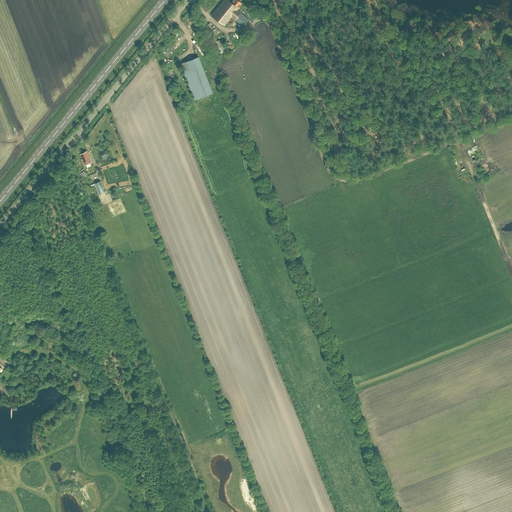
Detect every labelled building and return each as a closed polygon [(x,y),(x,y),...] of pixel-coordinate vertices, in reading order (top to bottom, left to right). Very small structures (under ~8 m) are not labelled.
[(243,26),(248,19),(241,13),(237,10),(239,7),(238,6),(241,3),(238,0),(230,0),(230,1),(229,0),(222,0),(211,15),(224,25),(231,17),(235,20),(243,26)] [(215,55),(226,51),(222,39),(216,41),(210,23),(204,25),(215,55)] [(169,55),(185,42),(183,39),(167,52),(169,55)] [(180,63),(193,99),(212,92),(198,56),(180,63)] [(84,165),(92,162),(89,156),(87,151),(80,154),(82,159),(81,159),(84,165)] [(100,181),(94,183),(98,194),(104,192),(100,181)]
